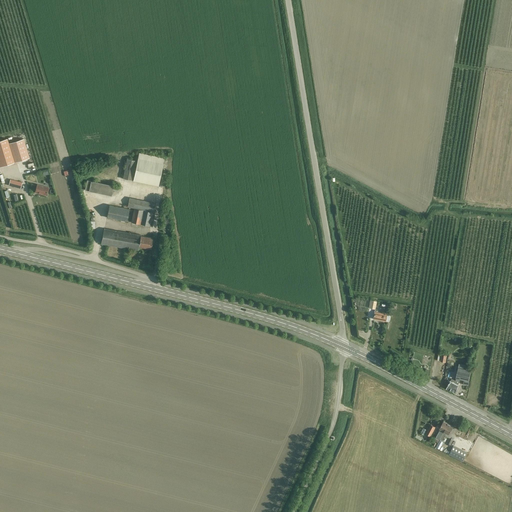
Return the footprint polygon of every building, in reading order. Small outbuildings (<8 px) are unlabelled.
[(7,139),(0,140),(0,166),(0,167),(15,162),(29,158),(23,139),(8,143),(7,139)] [(139,153),(134,181),(159,186),(164,158),(139,153)] [(137,161),(127,159),(123,179),(133,181),(137,161)] [(21,188),(22,182),(11,179),(9,185),(21,188)] [(119,191),(119,187),(87,181),(86,190),(112,195),(113,190),(119,191)] [(47,195),(49,187),(37,184),(35,192),(47,195)] [(150,226),(153,212),(153,213),(155,204),(130,199),(129,207),(134,209),(132,223),(150,226)] [(107,218),(127,222),(129,209),(110,205),(107,218)] [(101,244),(138,251),(139,247),(151,249),(153,238),(141,236),(141,235),(104,229),(101,244)] [(375,309),(373,319),(386,322),(387,315),(381,313),(381,310),(375,309)] [(452,379),(451,381),(450,381),(447,389),(455,393),(459,385),(458,385),(460,380),(460,379),(464,380),(463,384),(469,385),(469,381),(468,381),(471,371),(458,368),(456,378),(457,379),(456,381),(452,379)] [(444,421),(442,425),(439,424),(436,428),(439,429),(439,430),(442,431),(440,433),(442,434),(444,431),(444,432),(446,428),(447,428),(449,424),(444,421)] [(431,424),(426,434),(431,436),(436,427),(431,424)] [(442,434),(440,439),(443,440),(447,433),(449,434),(454,426),(449,424),(447,428),(446,428),(444,432),(444,431),(442,434)] [(450,436),(445,442),(450,446),(455,440),(450,436)] [(453,446),(449,455),(463,462),(467,453),(453,446)]
